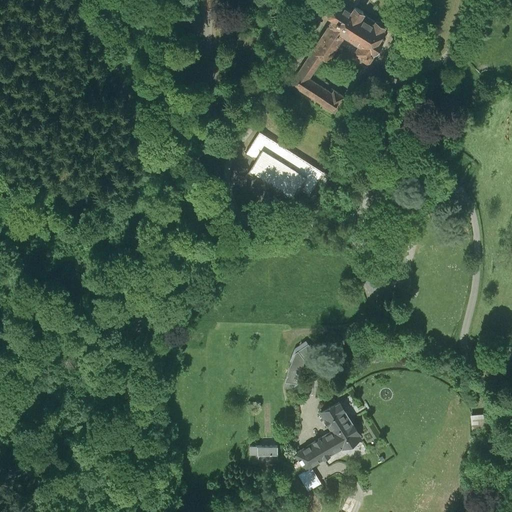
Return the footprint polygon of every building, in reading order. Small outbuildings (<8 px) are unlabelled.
[(288,81),(332,110),(343,94),(312,73),(323,58),(327,61),(338,44),(367,63),(386,35),(381,32),(387,22),(364,7),(368,0),(350,0),(347,5),(339,0),(332,0),(324,12),(331,17),(288,81)] [(323,171),(259,130),(246,153),(256,158),(248,170),(292,198),(299,187),(308,193),(323,171)] [(288,380),(304,384),(314,369),(326,359),(346,353),(347,340),(318,336),(298,349),(288,380)] [(293,457),(305,476),(361,442),(335,403),(319,415),(332,433),(293,457)] [(276,451),(257,449),(257,465),(277,465),(276,451)]
